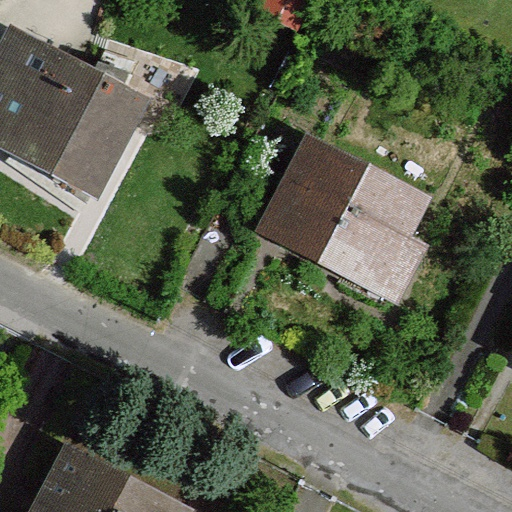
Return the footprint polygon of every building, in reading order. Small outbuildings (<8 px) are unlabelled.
[(22,142),(97,180),(139,101),(79,71),(14,38),(0,65),(0,146),(14,154),(22,142)] [(22,142),(14,154),(86,204),(97,180),(22,142)] [(302,195),(282,237),(393,294),(417,249),(398,240),(417,204),(310,150),(290,187),(302,195)] [(268,230),(282,237),(302,195),(290,187),(268,230)] [(71,458),(48,498),(62,504),(84,464),(71,458)] [(177,511),(84,464),(62,504),(48,498),(40,511),(177,511)]
